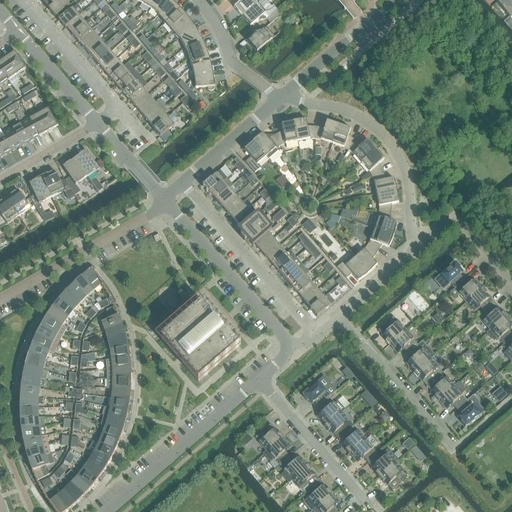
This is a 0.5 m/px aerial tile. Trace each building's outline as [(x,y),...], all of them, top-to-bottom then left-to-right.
[(46,0),(44,2),(50,9),(60,0),(46,0)] [(60,0),(50,9),(49,10),(56,18),(70,5),(65,0),(60,0)] [(143,0),(142,3),(151,9),(156,0),(143,0)] [(156,0),(151,9),(159,15),(172,1),(170,0),(156,0)] [(242,0),(234,8),(243,17),(258,4),(254,0),(242,0)] [(511,0),(500,0),(497,3),(509,17),(511,18),(511,17),(511,0)] [(158,16),(165,24),(181,9),(172,1),(159,15),(158,16)] [(258,4),(243,17),(251,26),(263,16),(267,20),(278,10),(274,6),(266,13),(258,4)] [(83,13),(76,5),(59,21),(66,29),(67,28),(66,28),(79,16),(83,13)] [(165,24),(172,32),(189,19),(181,9),(165,24)] [(281,15),(278,10),(267,20),(270,25),(281,15)] [(67,28),(72,35),(86,23),(79,16),(66,28),(67,28)] [(179,40),(180,39),(196,29),(189,19),(172,32),(179,40)] [(79,42),(92,31),(96,27),(89,20),(86,23),(72,35),(79,42)] [(275,37),(266,27),(249,43),(257,53),(275,37)] [(180,39),(185,48),(202,39),(196,29),(180,39)] [(79,42),(85,49),(98,38),(92,31),(79,42)] [(147,40),(143,44),(147,48),(151,45),(157,40),(153,35),(147,40)] [(85,49),(91,57),(105,45),(98,38),(85,49)] [(185,48),(189,57),(207,51),(202,39),(185,48)] [(91,57),(98,64),(111,52),(105,45),(91,57)] [(189,57),(192,67),(211,63),(207,51),(189,57)] [(5,57),(6,58),(17,75),(26,69),(15,52),(9,56),(8,55),(5,57)] [(98,64),(104,71),(117,60),(111,52),(98,64)] [(0,67),(9,81),(17,75),(6,58),(0,62),(0,61),(0,67)] [(104,71),(110,79),(124,67),(117,60),(104,71)] [(170,75),(174,71),(177,68),(171,60),(163,67),(170,75)] [(110,79),(117,86),(134,71),(128,63),(124,67),(110,79)] [(192,67),(194,78),(213,75),(211,63),(192,67)] [(0,85),(0,86),(9,81),(0,67),(0,85)] [(117,86),(123,93),(140,78),(134,71),(117,86)] [(213,75),(194,78),(196,88),(207,88),(208,89),(208,90),(209,91),(210,91),(211,91),(212,91),(213,91),(214,90),(214,89),(215,89),(215,88),(215,87),(213,75)] [(129,100),(143,89),(147,85),(140,78),(123,93),(129,100)] [(176,85),(171,90),(174,93),(177,97),(182,92),(179,89),(176,85)] [(129,100),(136,107),(149,96),(143,89),(129,100)] [(190,90),(186,93),(193,102),(197,98),(190,90)] [(136,107),(142,115),(155,103),(149,96),(136,107)] [(148,122),(162,110),(166,107),(165,106),(165,105),(161,100),(160,101),(159,100),(155,103),(142,115),(148,122)] [(39,114),(49,132),(49,133),(52,131),(52,130),(58,126),(48,109),(39,114)] [(148,122),(154,129),(155,129),(168,118),(162,110),(148,122)] [(39,114),(30,119),(40,136),(40,138),(43,136),(43,135),(49,132),(39,114)] [(154,129),(153,129),(160,138),(168,131),(175,125),(168,118),(155,129),(154,129)] [(21,124),(31,141),(31,142),(34,141),(34,140),(40,136),(30,119),(21,124)] [(306,119),(294,121),(298,141),(310,139),(315,139),(316,126),(308,126),(306,119)] [(283,131),(275,135),(281,146),(286,144),(298,141),(294,121),(282,124),(283,131)] [(321,140),(333,144),(339,124),(337,123),(334,122),(331,122),(327,121),(325,127),(316,126),(315,139),(321,140)] [(12,129),(22,146),(22,147),(25,146),(25,145),(31,141),(21,124),(12,129)] [(344,148),(349,151),(356,140),(349,136),(351,129),(349,128),(345,126),(343,125),(339,124),(333,144),(344,148)] [(12,129),(3,133),(13,151),(13,152),(16,151),(16,149),(22,146),(12,129)] [(168,131),(160,138),(165,142),(172,136),(168,131)] [(3,133),(0,135),(0,149),(4,157),(7,155),(7,154),(13,151),(3,133)] [(276,149),(281,146),(275,135),(267,138),(263,133),(261,135),(259,136),(255,139),(253,141),(269,159),(279,151),(276,149)] [(353,154),(361,163),(377,150),(375,148),(373,146),(370,142),(368,141),(363,145),(356,140),(349,151),(353,154)] [(269,160),(269,159),(253,141),(251,143),(249,145),(247,147),(244,150),(251,157),(245,162),(255,173),(261,168),(258,165),(266,157),(269,160)] [(377,150),(361,163),(370,173),(362,179),(363,182),(372,177),(383,172),(380,164),(385,160),(383,157),(382,156),(382,155),(381,155),(381,154),(380,153),(380,152),(379,152),(378,151),(378,150),(377,150)] [(87,151),(75,159),(87,177),(99,169),(99,170),(100,169),(94,162),(95,161),(94,161),(87,151)] [(468,162),(466,160),(464,158),(452,168),(456,173),(468,162)] [(87,177),(75,159),(63,167),(70,178),(69,178),(70,179),(70,178),(76,186),(76,185),(87,177)] [(101,160),(97,163),(101,169),(105,166),(101,160)] [(217,174),(203,186),(210,194),(211,193),(210,193),(227,178),(232,174),(225,167),(220,171),(217,174)] [(55,172),(42,178),(52,198),(71,189),(66,181),(60,180),(55,172)] [(374,182),(377,195),(397,190),(397,187),(396,184),(395,180),(394,178),(387,180),(383,172),(372,177),(374,182)] [(42,178),(29,184),(35,195),(34,196),(30,198),(35,207),(40,204),(39,204),(52,198),(42,178)] [(210,193),(211,193),(216,200),(230,189),(233,185),(227,178),(210,193)] [(508,185),(499,192),(511,207),(511,179),(506,184),(508,185)] [(103,189),(100,184),(95,187),(99,193),(103,189)] [(216,200),(223,207),(236,196),(230,189),(216,200)] [(18,190),(7,199),(19,217),(31,209),(33,211),(36,209),(35,207),(30,198),(27,201),(26,200),(26,201),(18,190)] [(379,207),(379,212),(391,213),(392,204),(399,203),(398,200),(398,197),(398,194),(397,190),(377,195),(379,207)] [(223,207),(229,215),(242,203),(236,196),(223,207)] [(0,224),(2,227),(7,224),(8,226),(8,225),(19,217),(7,199),(0,203),(0,224)] [(279,206),(274,201),(264,209),(269,214),(279,206)] [(229,215),(236,222),(249,211),(242,203),(229,215)] [(282,210),(273,219),(277,224),(287,215),(282,210)] [(236,222),(241,229),(242,229),(255,218),(255,217),(249,211),(236,222)] [(378,217),(374,229),(394,236),(395,232),(396,230),(397,227),(397,224),(391,222),(391,213),(379,212),(378,217)] [(253,246),(255,244),(268,232),(268,233),(272,230),(258,214),(255,217),(255,218),(242,229),(241,229),(240,230),(253,246)] [(332,215),(330,220),(338,225),(340,217),(332,215)] [(309,220),(302,226),(309,234),(316,228),(309,220)] [(330,220),(326,224),(331,230),(338,225),(330,220)] [(370,241),(367,245),(378,252),(383,245),(389,248),(390,245),(392,242),(393,239),(394,236),(374,229),(370,241)] [(255,244),(261,251),(274,240),(268,233),(268,232),(255,244)] [(261,251),(267,258),(280,247),(274,240),(261,251)] [(353,255),(352,255),(369,274),(371,272),(372,270),(375,268),(377,265),(373,260),(378,252),(367,245),(364,250),(355,258),(353,255)] [(267,258),(273,266),(287,254),(280,247),(267,258)] [(287,254),(273,266),(280,273),(293,261),(296,258),(290,251),(287,254)] [(369,274),(352,255),(343,263),(343,262),(337,268),(347,279),(352,274),(359,281),(360,280),(363,278),(365,276),(369,274)] [(293,261),(280,273),(286,280),(299,268),(303,266),(296,258),(293,261)] [(438,278),(434,281),(442,290),(449,285),(450,284),(454,289),(465,280),(460,275),(463,272),(460,268),(461,267),(456,262),(438,278)] [(299,268),(286,280),(292,287),(306,276),(309,273),(303,266),(299,268)] [(86,275),(83,277),(94,291),(102,285),(92,270),(86,275)] [(292,287),(299,295),(312,283),(306,276),(292,287)] [(80,279),(75,284),(87,297),(92,292),(94,291),(83,277),(80,279)] [(459,294),(467,303),(484,288),(483,288),(479,284),(475,280),(469,285),(465,280),(454,289),(450,293),(455,298),(459,294)] [(299,295),(305,302),(318,290),(312,283),(299,295)] [(68,290),(67,291),(80,304),(81,303),(87,297),(75,284),(74,284),(68,290)] [(480,307),(485,312),(495,303),(486,293),(487,293),(484,289),(484,288),(467,303),(475,312),(480,307)] [(305,302),(311,309),(325,298),(318,290),(305,302)] [(66,293),(60,300),(74,311),(80,304),(67,291),(66,293)] [(311,309),(310,309),(317,317),(331,305),(335,302),(328,295),(325,298),(311,309)] [(420,295),(413,301),(420,309),(427,303),(420,295)] [(54,306),(53,308),(68,319),(70,316),(74,311),(60,300),(54,306)] [(182,363),(198,381),(241,344),(225,326),(222,328),(217,323),(220,320),(204,302),(161,339),(177,357),(179,356),(184,361),(182,363)] [(488,333),(508,316),(507,316),(504,312),(503,312),(495,303),(485,312),(489,317),(484,322),(491,330),(488,333)] [(106,332),(123,326),(123,325),(120,318),(118,314),(115,307),(107,311),(111,319),(102,323),(104,328),(106,332)] [(48,316),(47,317),(62,326),(66,321),(68,319),(53,308),(48,316)] [(497,338),(503,345),(511,337),(511,334),(509,331),(511,328),(511,322),(511,321),(508,317),(508,316),(488,333),(495,341),(497,338)] [(42,324),(41,327),(62,337),(67,329),(62,326),(47,317),(42,324)] [(389,345),(389,346),(406,331),(394,317),(378,330),(387,340),(386,341),(389,345)] [(90,325),(86,335),(90,337),(94,327),(90,325)] [(106,332),(108,341),(126,337),(125,335),(123,326),(106,332)] [(37,335),(36,336),(58,346),(62,337),(41,327),(37,335)] [(404,349),(408,354),(418,345),(406,331),(389,346),(390,346),(394,350),(394,349),(398,353),(404,349)] [(33,344),(32,345),(49,352),(54,354),(58,346),(36,336),(33,344)] [(109,342),(111,351),(128,347),(128,346),(126,338),(126,337),(108,341),(109,342)] [(511,362),(511,361),(511,337),(503,345),(508,350),(504,353),(511,362)] [(414,374),(431,359),(435,355),(429,348),(428,349),(422,342),(418,345),(408,354),(413,359),(407,364),(411,368),(410,369),(414,373),(413,373),(414,374)] [(32,347),(29,355),(46,361),(48,354),(49,352),(32,345),(32,347)] [(112,357),(112,360),(130,358),(129,351),(128,347),(111,351),(112,357)] [(470,351),(465,356),(469,361),(474,356),(470,351)] [(26,364),(26,366),(43,370),(43,369),(46,361),(29,355),(26,364)] [(106,361),(107,370),(131,368),(130,358),(112,360),(106,361)] [(427,387),(437,378),(443,373),(431,359),(414,374),(418,378),(419,377),(427,387)] [(490,364),(486,368),(494,377),(498,373),(490,364)] [(25,368),(23,376),(41,379),(46,380),(48,371),(43,370),(26,366),(25,368)] [(107,370),(107,379),(131,379),(131,368),(107,370)] [(437,378),(427,387),(435,396),(434,397),(438,401),(438,402),(455,387),(457,385),(454,382),(452,384),(447,378),(443,373),(437,378)] [(500,375),(495,379),(499,384),(504,379),(500,375)] [(22,385),(21,387),(39,389),(40,386),(41,380),(41,379),(23,376),(23,377),(22,381),(22,385)] [(321,380),(302,396),(307,401),(308,401),(310,403),(311,404),(315,401),(319,406),(329,398),(336,391),(324,377),(321,380)] [(107,389),(113,389),(131,390),(131,379),(107,379),(107,389)] [(453,405),(457,410),(467,401),(462,395),(467,392),(460,383),(457,385),(455,387),(438,402),(439,402),(442,406),(443,405),(447,410),(453,405)] [(21,391),(20,398),(38,399),(39,391),(39,389),(21,387),(21,391)] [(113,395),(112,399),(130,401),(130,398),(131,394),(131,390),(113,389),(113,395)] [(366,391),(361,396),(366,402),(371,397),(366,391)] [(503,392),(495,399),(499,403),(507,396),(503,392)] [(467,401),(457,410),(461,415),(458,418),(462,421),(461,422),(466,428),(484,411),(479,405),(479,402),(474,396),(467,401)] [(20,405),(20,408),(38,408),(38,405),(38,399),(20,398),(20,399),(20,405)] [(324,426),(325,426),(344,409),(338,402),(335,405),(329,398),(319,406),(324,411),(318,416),(322,421),(321,421),(325,426),(324,426)] [(111,407),(111,408),(128,412),(129,409),(129,405),(130,401),(112,399),(112,402),(111,407)] [(106,407),(104,416),(126,422),(127,416),(128,412),(111,408),(106,407)] [(20,410),(20,419),(38,418),(38,410),(38,408),(20,408),(20,410)] [(344,409),(325,426),(325,427),(325,426),(329,431),(330,430),(338,439),(353,426),(352,425),(348,420),(341,412),(344,410),(344,409)] [(101,425),(106,427),(123,432),(125,427),(126,422),(104,416),(101,425)] [(21,428),(22,430),(44,427),(43,418),(38,418),(20,419),(21,428)] [(264,454),(284,437),(283,437),(280,433),(279,434),(271,424),(255,438),(267,451),(264,454)] [(349,454),(365,440),(353,426),(338,439),(346,449),(345,450),(349,454)] [(22,432),(23,440),(46,436),(44,427),(22,430),(22,432)] [(106,427),(103,435),(119,442),(121,437),(122,435),(122,434),(123,432),(106,427)] [(100,442),(99,444),(115,452),(117,448),(119,442),(103,435),(100,442)] [(23,440),(26,451),(48,445),(46,436),(23,440)] [(273,459),(279,466),(290,457),(285,452),(291,447),(287,443),(288,442),(284,438),(284,437),(264,454),(270,461),(273,459)] [(363,457),(368,463),(378,454),(365,440),(349,454),(349,455),(350,454),(353,459),(354,458),(358,462),(363,457)] [(97,447),(94,453),(110,462),(112,459),(113,456),(115,452),(99,444),(98,445),(97,447)] [(51,454),(48,445),(26,451),(29,461),(51,454)] [(414,447),(410,451),(416,457),(420,453),(414,447)] [(378,454),(368,463),(372,468),(376,472),(375,473),(379,477),(378,478),(379,478),(395,463),(398,461),(388,449),(379,456),(378,454)] [(90,460),(89,461),(104,471),(109,463),(110,462),(94,453),(93,454),(90,460)] [(51,454),(29,461),(32,470),(33,473),(37,481),(49,475),(46,468),(55,465),(51,454)] [(282,475),(289,483),(309,465),(308,465),(304,461),(303,462),(300,457),(294,462),(290,457),(279,466),(285,473),(282,475)] [(84,468),(84,469),(98,480),(99,478),(104,471),(89,461),(84,468)] [(395,463),(379,478),(383,482),(384,481),(392,491),(408,478),(395,463)] [(292,480),(304,494),(320,480),(311,471),(312,470),(309,466),(309,465),(289,483),(292,480)] [(83,470),(78,477),(92,488),(97,481),(98,480),(84,469),(83,470)] [(73,483),(71,484),(84,496),(86,495),(91,489),(92,488),(78,477),(73,483)] [(308,499),(305,502),(312,511),(313,511),(333,493),(332,493),(329,489),(328,490),(320,480),(309,489),(314,494),(308,499)] [(70,485),(65,491),(77,504),(77,503),(83,498),(84,496),(71,484),(70,485)] [(65,491),(57,497),(68,511),(72,508),(77,504),(65,491)] [(337,511),(334,508),(340,503),(336,499),(337,498),(333,494),(333,493),(313,511),(314,511),(337,511)] [(67,511),(68,511),(57,497),(54,499),(49,503),(55,511),(67,511)]
